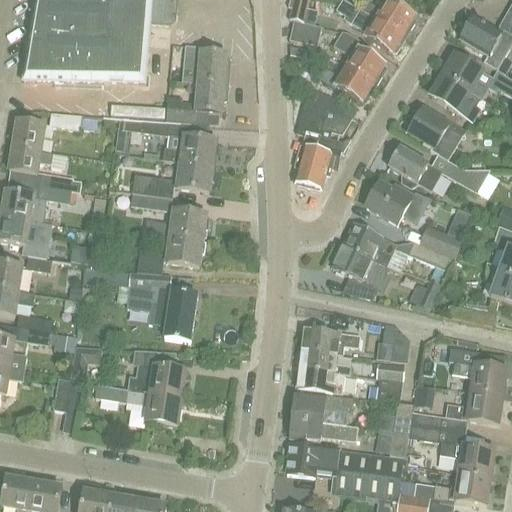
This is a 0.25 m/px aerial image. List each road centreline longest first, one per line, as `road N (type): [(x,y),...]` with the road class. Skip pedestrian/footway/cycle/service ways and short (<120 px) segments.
road 1 (residential): [(280,235),(319,230),(329,219),(457,0)]
road 2 (residential): [(251,495),(280,235)]
road 3 (residential): [(251,495),(0,450)]
road 4 (residential): [(280,235),(270,0)]
